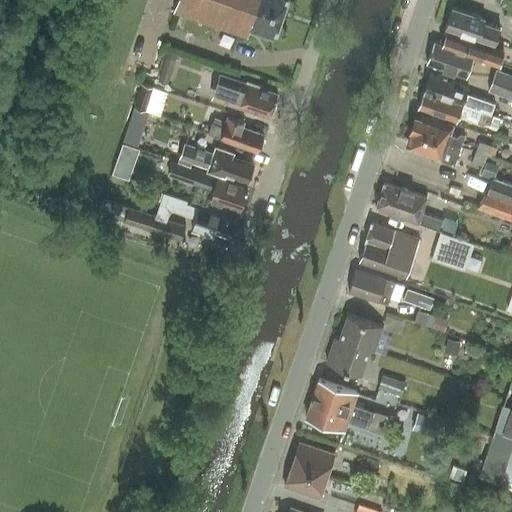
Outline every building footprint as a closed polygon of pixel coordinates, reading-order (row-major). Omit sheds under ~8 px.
[(274,37),(286,0),(176,0),(173,11),(247,36),(250,28),(274,37)] [(495,43),(500,28),(484,22),(487,18),(453,7),(446,26),(495,43)] [(442,44),(475,56),(499,64),(503,49),(447,30),(446,33),(443,34),(442,39),(443,42),(442,44)] [(466,75),(475,56),(442,44),(435,42),(428,62),(466,75)] [(169,80),(178,56),(170,53),(161,77),(169,80)] [(489,91),(511,99),(511,74),(497,69),(489,91)] [(430,75),(425,90),(462,104),(482,110),(481,111),(491,114),(495,102),(466,92),(468,88),(430,75)] [(269,116),(277,92),(263,87),(264,85),(247,79),(245,85),(229,79),(222,99),(269,116)] [(145,113),(153,87),(142,84),(134,109),(145,113)] [(477,122),(481,111),(482,110),(462,104),(425,90),(419,107),(457,120),(458,115),(477,122)] [(147,114),(145,113),(134,109),(124,140),(138,145),(147,114)] [(416,116),(412,129),(460,147),(464,135),(460,133),(456,136),(450,134),(453,125),(422,113),(420,118),(416,116)] [(258,150),(264,134),(241,125),(243,121),(227,115),(223,125),(213,122),(209,132),(258,150)] [(460,147),(412,129),(408,142),(413,144),(411,148),(453,164),(460,147)] [(488,156),(491,145),(479,141),(476,152),(488,156)] [(248,180),(253,164),(232,156),(233,153),(215,147),(213,153),(185,143),(179,161),(191,165),(193,160),(208,166),(207,169),(225,175),(226,172),(248,180)] [(488,156),(476,152),(472,162),(484,166),(488,156)] [(248,188),(190,168),(173,161),(169,173),(214,189),(210,199),(240,209),(248,188)] [(488,192),(511,200),(511,184),(493,178),(488,192)] [(439,228),(442,220),(421,213),(426,198),(385,183),(377,207),(439,228)] [(234,221),(186,204),(187,200),(164,192),(156,215),(129,206),(128,207),(104,198),(99,212),(181,241),(186,225),(168,218),(172,208),(196,217),(192,228),(206,233),(207,229),(228,236),(234,221)] [(511,200),(488,192),(477,207),(511,219),(511,200)] [(360,261),(408,276),(421,238),(372,222),(366,240),(367,241),(360,261)] [(474,243),(441,233),(432,259),(465,269),(474,243)] [(356,268),(348,291),(388,305),(396,282),(356,268)] [(403,299),(429,309),(434,298),(407,288),(403,299)] [(348,314),(340,338),(371,350),(375,352),(384,326),(348,314)] [(371,350),(340,338),(335,336),(327,362),(362,374),(371,350)] [(458,351),(460,341),(449,339),(447,348),(458,351)] [(406,382),(383,375),(379,387),(401,395),(406,382)] [(390,417),(365,409),(354,405),(358,392),(319,379),(306,416),(345,430),(348,422),(384,434),(390,417)] [(511,409),(511,410),(503,407),(479,476),(511,487),(511,409)] [(300,442),(293,463),(327,475),(334,453),(300,442)] [(319,497),(327,475),(293,463),(285,485),(319,497)]
